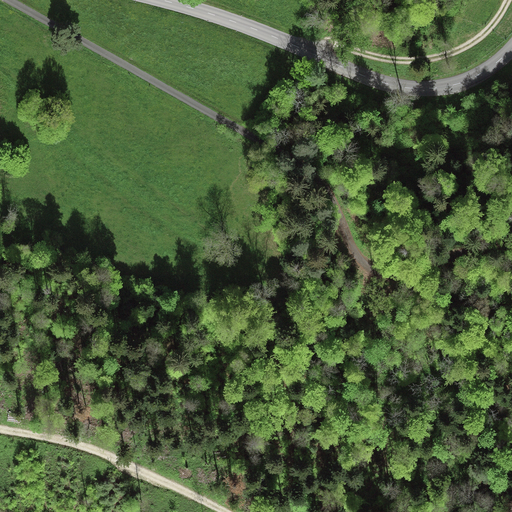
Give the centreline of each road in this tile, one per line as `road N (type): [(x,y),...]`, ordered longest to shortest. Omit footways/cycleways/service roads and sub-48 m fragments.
road 1 (track): [(511,231),(417,270),(376,269),(358,254),(309,169),(9,0)]
road 2 (tertiary): [(162,0),(413,88),(471,78),(511,48)]
road 3 (track): [(0,426),(91,447),(226,511)]
road 4 (track): [(308,50),(329,43),(388,58),(434,57),(477,38),(508,0)]
